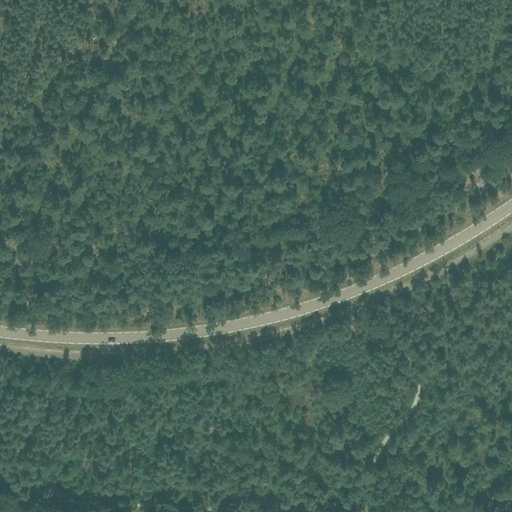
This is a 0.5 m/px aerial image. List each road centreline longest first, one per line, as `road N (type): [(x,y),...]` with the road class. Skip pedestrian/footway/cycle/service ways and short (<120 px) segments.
road 1 (tertiary): [(0,331),(125,337),(282,314),(400,270),(511,204)]
road 2 (track): [(16,511),(36,505),(162,511)]
